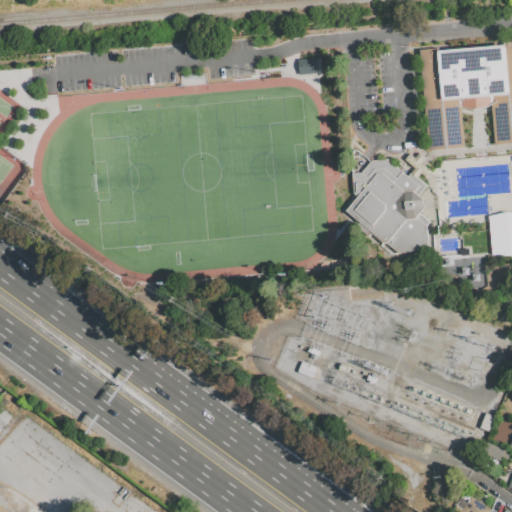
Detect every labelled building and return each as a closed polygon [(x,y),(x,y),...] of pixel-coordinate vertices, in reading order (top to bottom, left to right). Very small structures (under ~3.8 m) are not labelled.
[(419,50),(428,151),(464,148),(461,108),(467,109),(476,109),(485,108),(491,105),(495,145),(511,143),(511,42),(503,43),(503,45),(439,51),(438,48),(419,50)] [(315,58),(297,59),(298,74),(316,73),(315,58)] [(352,173),(352,194),(357,198),(347,211),(383,244),(386,244),(397,254),(428,251),(425,225),(428,221),(419,214),(423,208),(423,201),(418,195),(425,185),(423,183),(409,172),(407,176),(387,160),(370,161),(361,173),(352,173)] [(488,216),(489,222),(491,255),(509,257),(511,256),(511,212),(506,212),(488,216)] [(459,508),(456,511),(489,511),(491,510),(471,496),(462,510),(459,508)]
